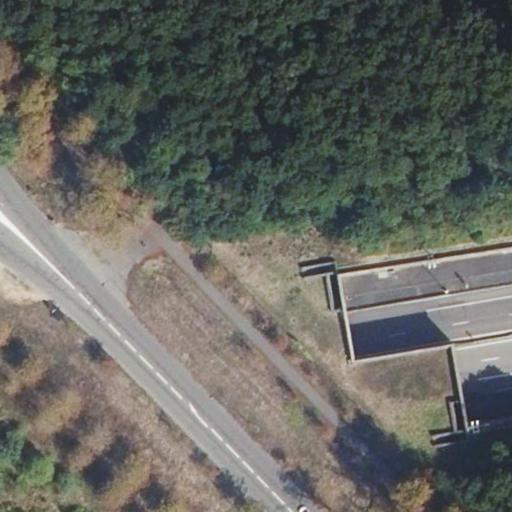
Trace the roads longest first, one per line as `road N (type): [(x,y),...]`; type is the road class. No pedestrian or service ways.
road 1 (motorway): [(511,314),(0,408)]
road 2 (motorway): [(0,456),(511,363)]
road 3 (secondary): [(95,305),(288,511)]
road 4 (secondary): [(95,305),(0,190)]
